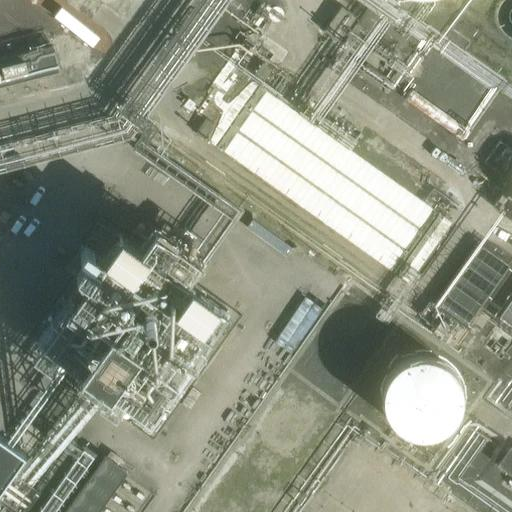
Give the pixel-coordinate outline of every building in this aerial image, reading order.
[(90,27),(50,2),(33,28),(74,53),(90,27)] [(339,42),(356,17),(342,7),(325,32),(339,42)] [(0,84),(58,70),(52,46),(0,59),(0,84)] [(263,60),(255,71),(264,78),(272,67),(263,60)] [(235,133),(221,153),(411,279),(453,216),(265,92),(259,101),(249,94),(246,98),(255,103),(235,133)] [(207,137),(215,123),(205,116),(196,131),(207,137)] [(29,352),(136,429),(210,324),(104,248),(29,352)] [(478,248),(443,309),(475,328),(510,267),(478,248)] [(386,417),(394,426),(405,434),(419,437),(432,435),(444,430),(454,420),(461,409),(463,395),(461,382),(454,370),(444,361),(432,355),(419,354),(406,357),(394,364),(386,373),(381,383),(380,395),(381,407),(386,417)] [(0,487),(25,453),(0,435),(0,487)] [(511,448),(510,446),(496,465),(508,474),(501,485),(511,492),(511,448)] [(60,511),(103,511),(129,477),(91,450),(60,493),(69,500),(60,511)]
